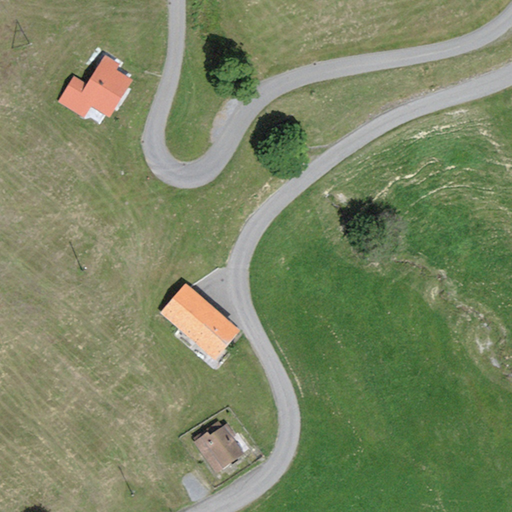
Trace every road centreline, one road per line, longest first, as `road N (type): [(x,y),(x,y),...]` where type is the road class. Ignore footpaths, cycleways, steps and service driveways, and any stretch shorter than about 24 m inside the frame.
road 1 (residential): [(203,511),(268,471),(286,434),(285,397),(238,291),(238,266),(258,221),(378,127),(511,73)]
road 2 (track): [(511,15),(462,46),(275,88),(249,109),(214,162),(187,175),(155,153),(177,45),(174,0)]
